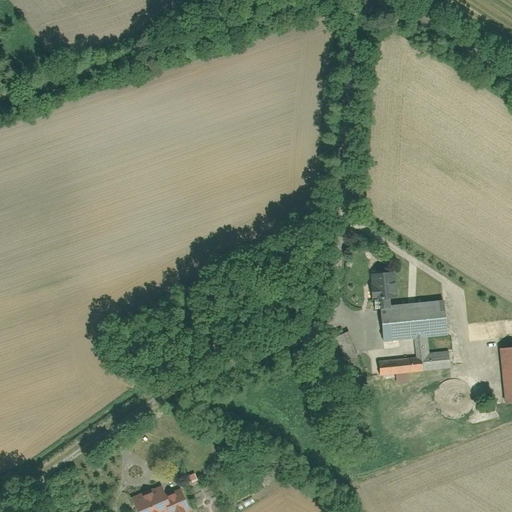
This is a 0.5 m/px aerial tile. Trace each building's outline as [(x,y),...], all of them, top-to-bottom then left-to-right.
[(384,307),(404,305),(400,271),(376,273),(378,298),(383,297),(384,307)] [(404,305),(384,307),(388,340),(418,337),(431,335),(453,333),(449,300),(404,305)] [(418,337),(420,355),(433,353),(431,335),(418,337)] [(422,370),(454,366),(452,351),(433,353),(420,355),(422,370)] [(422,370),(420,355),(385,359),(386,374),(400,372),(411,371),(422,370)] [(411,371),(400,372),(402,383),(412,381),(411,371)] [(190,482),(198,479),(196,473),(188,477),(190,482)] [(168,484),(137,497),(142,511),(173,511),(174,511),(184,511),(196,507),(188,488),(172,494),(168,484)]
